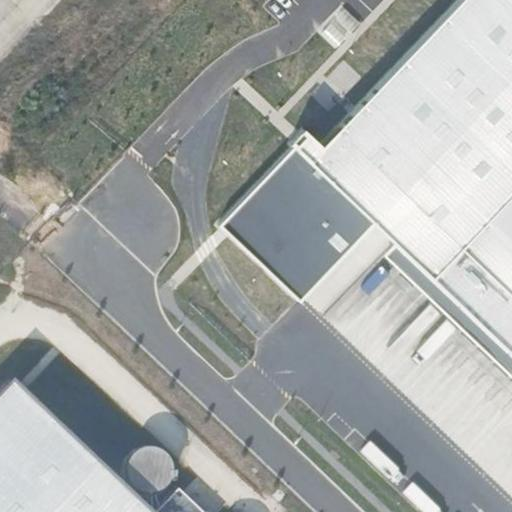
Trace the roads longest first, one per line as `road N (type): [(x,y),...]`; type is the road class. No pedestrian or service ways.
road 1 (unclassified): [(343,511),(143,320),(124,280),(119,240)]
road 2 (track): [(0,325),(19,318),(53,326),(252,511)]
